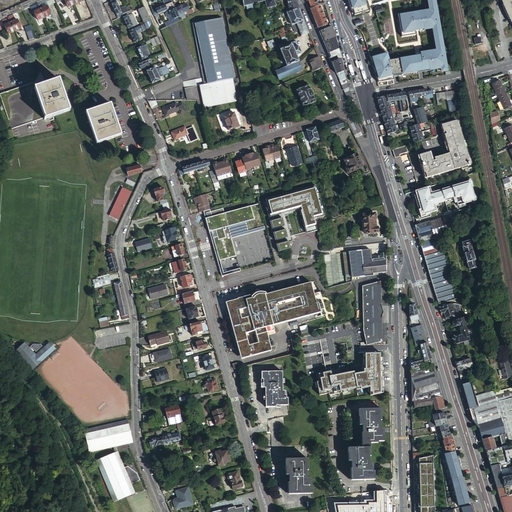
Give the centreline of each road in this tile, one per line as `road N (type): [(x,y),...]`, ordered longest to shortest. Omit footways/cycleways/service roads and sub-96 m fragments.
road 1 (residential): [(168,168),(145,178),(118,241),(133,320),(137,443),(164,511)]
road 2 (secondary): [(495,511),(413,245)]
road 3 (secondary): [(412,277),(485,511)]
road 4 (tertiary): [(203,289),(266,511)]
road 5 (secondary): [(398,284),(403,511)]
road 6 (residential): [(347,111),(168,168)]
road 7 (tertiary): [(101,19),(168,168)]
road 8 (unclassified): [(371,92),(511,65)]
road 9 (tertiary): [(168,168),(203,289)]
road 10 (residential): [(300,0),(347,111)]
